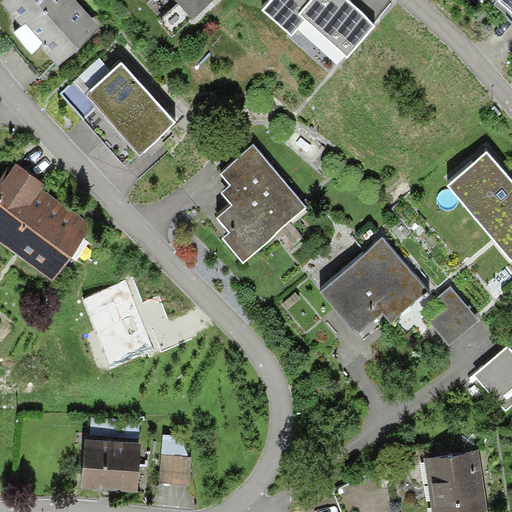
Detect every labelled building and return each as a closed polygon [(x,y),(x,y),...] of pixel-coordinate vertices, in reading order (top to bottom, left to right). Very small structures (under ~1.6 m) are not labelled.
[(4,0),(22,19),(12,28),(32,50),(41,41),(56,58),(100,20),(82,0),(4,0)] [(178,0),(160,18),(173,32),(208,0),(178,0)] [(348,50),(375,20),(352,0),(265,0),(263,3),(294,31),(309,14),(348,50)] [(511,0),(500,0),(497,5),(511,17),(511,0)] [(109,63),(101,54),(59,91),(125,164),(148,144),(181,115),(123,50),(109,63)] [(306,200),(255,139),(221,167),(230,178),(222,184),(233,198),(219,210),(229,223),(225,226),(244,249),(306,200)] [(511,173),(488,145),(448,178),(510,252),(511,250),(511,173)] [(4,167),(0,172),(0,230),(53,268),(88,220),(45,190),(38,185),(44,177),(17,157),(8,169),(4,167)] [(384,237),(323,288),(357,328),(382,307),(392,319),(413,301),(427,290),(384,237)] [(479,315),(451,283),(436,295),(446,306),(432,319),(450,340),(479,315)] [(511,343),(509,340),(473,370),(507,410),(511,404),(511,343)] [(89,433),(87,432),(83,479),(109,482),(138,485),(142,437),(139,436),(141,418),(91,413),(89,433)] [(165,431),(161,479),(190,481),(192,453),(189,452),(184,443),(185,433),(165,431)] [(479,447),(426,455),(434,511),(488,511),(485,489),(479,447)] [(374,471),(335,487),(344,511),(351,511),(385,499),(374,471)]
